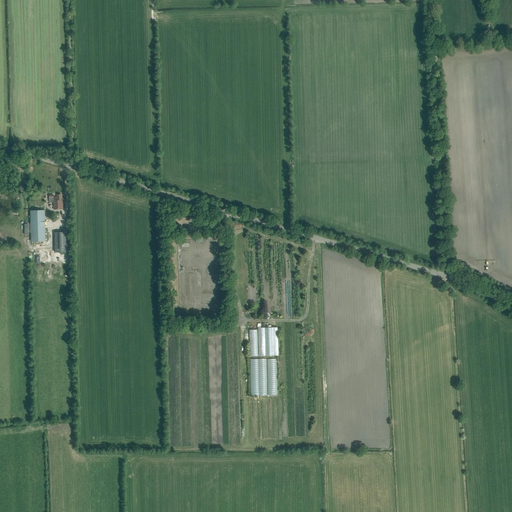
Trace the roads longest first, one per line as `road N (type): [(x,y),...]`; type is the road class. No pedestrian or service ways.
road 1 (tertiary): [(511,309),(447,276),(0,146)]
road 2 (track): [(447,276),(431,0)]
